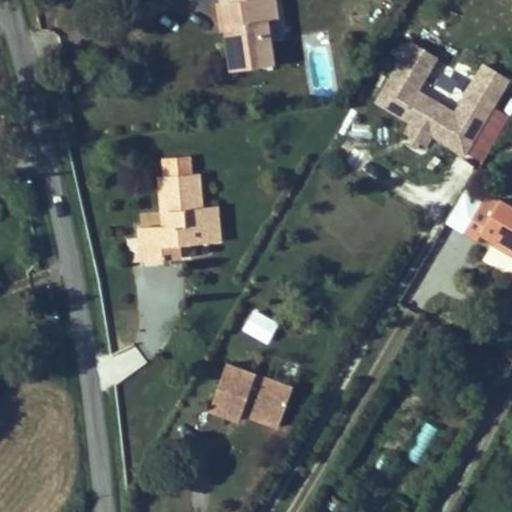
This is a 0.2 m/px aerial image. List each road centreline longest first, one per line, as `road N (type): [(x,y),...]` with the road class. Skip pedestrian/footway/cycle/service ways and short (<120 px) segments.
road 1 (unclassified): [(30,0),(112,511)]
road 2 (unknown): [(440,511),(511,391)]
road 3 (unknown): [(35,25),(153,0)]
